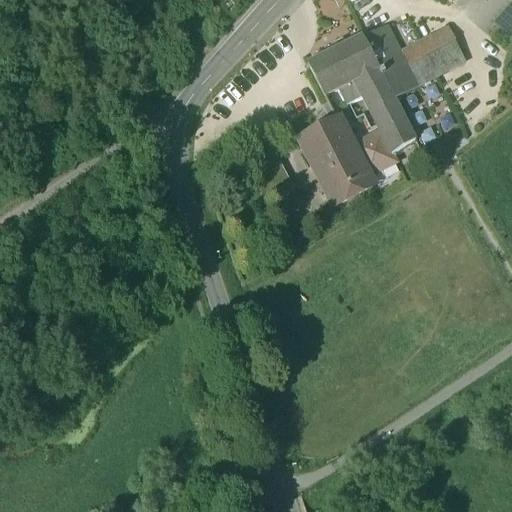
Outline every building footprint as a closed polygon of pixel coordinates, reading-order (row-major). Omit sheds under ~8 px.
[(442,0),(452,8),(458,0),(442,0)] [(511,12),(497,31),(511,44),(511,12)] [(446,30),(399,56),(407,72),(409,76),(456,49),(446,30)] [(386,31),(350,49),(346,50),(344,45),(334,50),(337,55),(334,57),(334,58),(306,72),(307,74),(309,73),(324,103),(337,96),(346,113),(363,104),(370,117),(394,105),(418,93),(409,76),(407,72),(399,56),(386,31)] [(394,105),(370,117),(380,137),(352,153),(365,177),(367,182),(396,167),(392,159),(395,157),(416,146),(394,105)] [(352,153),(337,125),(299,145),(322,189),(317,192),(321,199),(326,196),(336,214),(373,194),(367,182),(365,177),(352,153)]
